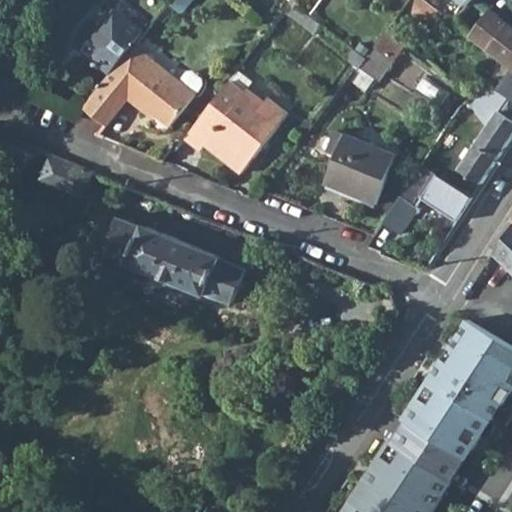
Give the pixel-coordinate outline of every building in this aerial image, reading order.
[(0,0),(0,10),(3,13),(12,0),(0,0)] [(410,0),(405,7),(422,20),(432,28),(437,21),(443,13),(426,0),(410,0)] [(100,67),(110,77),(135,46),(145,33),(115,7),(79,51),(95,63),(92,64),(98,70),(100,67)] [(511,98),(511,24),(491,9),(472,36),(511,66),(511,73),(499,91),(511,98)] [(376,47),(395,61),(406,44),(388,31),(376,47)] [(179,82),(135,46),(110,77),(85,108),(108,126),(130,99),(146,112),(150,108),(171,125),(195,95),(179,82)] [(0,82),(6,84),(17,89),(22,80),(33,60),(9,49),(0,67),(0,82)] [(179,82),(195,95),(202,85),(202,81),(192,73),(186,73),(179,82)] [(208,144),(244,173),(289,113),(269,98),(266,102),(248,88),(245,92),(231,82),(187,139),(202,151),(208,144)] [(463,170),(483,184),(511,139),(511,98),(499,91),(489,84),(478,98),(473,105),(496,120),(463,170)] [(324,187),(375,207),(394,159),(344,138),(324,187)] [(12,153),(29,163),(42,149),(19,139),(12,153)] [(41,180),(87,199),(97,172),(51,153),(41,180)] [(422,163),(385,221),(402,232),(425,198),(459,220),(474,197),(422,163)] [(210,293),(235,302),(249,269),(223,259),(224,257),(146,225),(146,228),(121,217),(106,253),(132,262),(131,264),(210,294),(210,293)] [(511,225),(494,253),(511,268),(511,225)] [(511,389),(511,347),(469,320),(404,420),(406,422),(393,443),(390,441),(344,511),(432,511),(453,482),(466,460),(511,389)]
